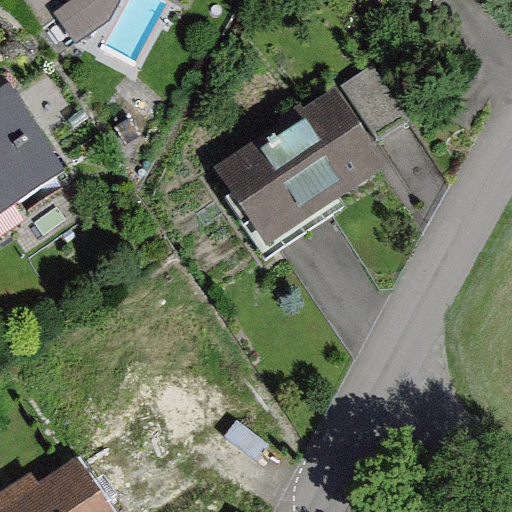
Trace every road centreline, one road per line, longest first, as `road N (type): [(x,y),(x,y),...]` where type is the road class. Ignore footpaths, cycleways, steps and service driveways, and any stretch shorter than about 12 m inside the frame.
road 1 (residential): [(511,157),(312,511)]
road 2 (track): [(390,368),(511,474)]
